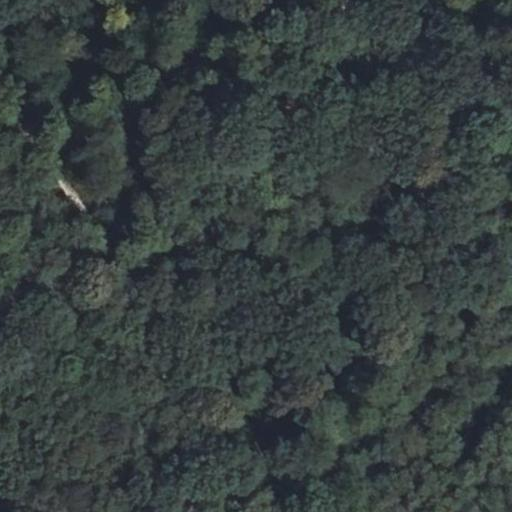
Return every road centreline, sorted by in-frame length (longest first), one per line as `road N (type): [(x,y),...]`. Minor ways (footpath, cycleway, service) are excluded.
road 1 (track): [(170,337),(166,176),(180,135),(209,96),(333,0)]
road 2 (track): [(21,0),(10,46),(20,113),(170,337)]
road 3 (track): [(269,511),(188,387),(170,337)]
